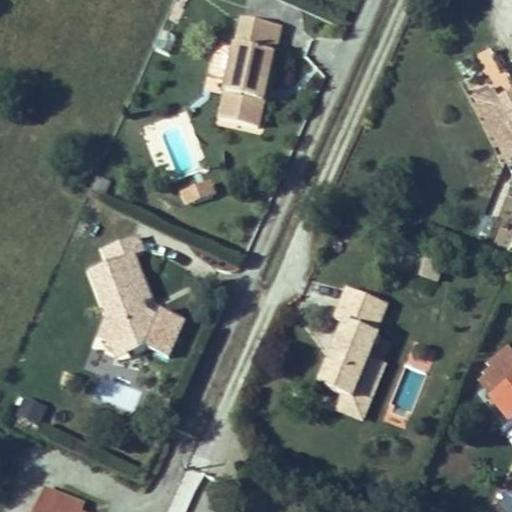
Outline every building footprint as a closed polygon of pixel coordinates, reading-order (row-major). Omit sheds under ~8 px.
[(243,19),(221,119),(258,127),(265,95),(260,94),(261,87),(266,88),(280,28),(243,19)] [(497,95),(476,105),(505,165),(511,161),(511,102),(502,107),(497,95)] [(207,190),(194,196),(197,205),(211,200),(207,190)] [(197,205),(194,196),(186,198),(190,208),(197,205)] [(108,340),(136,354),(140,356),(143,351),(161,314),(146,307),(144,300),(153,297),(136,255),(144,251),(137,234),(104,247),(111,264),(92,271),(110,316),(100,336),(108,340)] [(331,320),(342,325),(333,346),(338,348),(332,360),(327,358),(316,384),(340,395),(335,405),(348,410),(370,361),(381,337),(374,334),(386,307),(345,289),(331,320)] [(175,321),(161,314),(143,351),(152,348),(163,343),(175,321)] [(116,361),(136,354),(108,340),(116,361)] [(333,346),(327,358),(332,360),(338,348),(333,346)] [(370,361),(348,410),(359,415),(382,366),(370,361)] [(511,379),(489,398),(509,424),(511,421),(511,379)] [(38,427),(47,407),(24,398),(15,418),(38,427)] [(501,430),(511,443),(511,421),(509,424),(501,430)] [(69,511),(56,506),(60,496),(45,490),(35,511),(69,511)] [(56,506),(69,511),(80,511),(83,506),(60,496),(56,506)]
